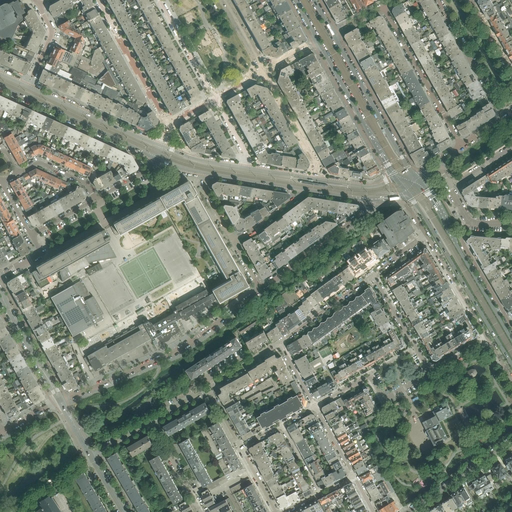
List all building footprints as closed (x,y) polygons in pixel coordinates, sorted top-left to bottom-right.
[(0,0),(0,29),(13,22),(14,21),(15,20),(15,19),(16,19),(20,16),(20,15),(24,13),(23,10),(25,9),(21,2),(19,3),(17,0),(16,1),(15,0),(0,0)] [(67,9),(61,0),(50,6),(49,10),(53,17),(60,13),(61,13),(67,9)] [(78,0),(79,0),(61,0),(67,9),(72,7),(71,5),(73,4),(72,3),(76,0),(78,0)] [(90,2),(89,0),(79,0),(81,1),(84,7),(82,8),(84,10),(83,10),(85,14),(94,9),(90,2)] [(119,1),(118,0),(106,0),(107,0),(112,10),(124,4),(123,1),(121,3),(119,1)] [(153,10),(149,3),(147,0),(141,0),(137,2),(141,8),(134,12),(138,18),(140,17),(138,13),(142,10),(144,15),(153,10)] [(285,1),(283,0),(266,0),(267,0),(265,1),(266,3),(270,1),(272,6),(270,7),(271,8),(285,1)] [(346,0),(345,0),(324,0),(333,16),(344,10),(349,7),(348,4),(343,7),(341,3),(346,0)] [(367,5),(363,0),(350,0),(358,13),(366,8),(365,6),(367,5)] [(438,13),(431,0),(427,0),(421,4),(428,18),(438,13)] [(255,12),(251,5),(249,7),(245,1),(236,6),(240,12),(243,18),(252,13),(255,12)] [(289,10),(285,1),(271,8),(272,9),(267,12),(271,19),(276,16),(276,17),(289,10)] [(497,14),(490,1),(480,6),(488,19),(497,14)] [(125,12),(123,8),(123,6),(125,5),(124,4),(112,10),(118,21),(130,14),(129,12),(127,13),(125,12)] [(406,12),(405,10),(405,9),(402,4),(394,8),(393,13),(396,17),(406,12)] [(102,22),(98,15),(94,9),(85,14),(89,20),(85,23),(84,20),(80,22),(79,23),(80,24),(81,26),(82,28),(85,27),(84,26),(90,23),(92,27),(102,22)] [(38,21),(36,18),(32,11),(31,10),(28,12),(27,13),(28,15),(25,16),(25,18),(20,22),(19,23),(20,24),(26,21),(29,26),(38,21)] [(160,23),(156,15),(153,10),(144,15),(147,19),(144,20),(146,23),(148,21),(152,27),(160,23)] [(294,18),(289,10),(276,17),(277,19),(278,18),(279,18),(282,23),(280,24),(281,25),(294,18)] [(348,18),(344,10),(333,16),(337,23),(338,23),(348,18)] [(414,26),(406,12),(396,17),(404,32),(413,26),(414,26)] [(66,22),(62,16),(61,13),(60,13),(53,17),(58,27),(66,22)] [(262,25),(258,18),(256,20),(255,17),(252,13),(243,18),(247,25),(250,31),(259,26),(262,25)] [(446,26),(438,13),(428,18),(436,32),(446,26)] [(131,23),(129,18),(129,17),(131,16),(130,14),(118,21),(124,31),(136,25),(135,22),(133,23),(131,23)] [(502,22),(501,20),(501,19),(500,17),(499,17),(497,14),(488,19),(493,27),(502,22)] [(385,23),(383,18),(379,17),(371,22),(373,25),(369,27),(371,31),(376,28),(385,23)] [(299,27),(294,18),(281,25),(282,28),(284,27),(286,31),(285,32),(286,34),(299,27)] [(41,40),(44,32),(38,21),(29,26),(33,33),(31,35),(41,40)] [(66,34),(69,27),(72,25),(71,22),(69,23),(68,21),(66,22),(58,27),(60,30),(61,29),(63,32),(66,34)] [(109,34),(102,22),(92,27),(96,33),(92,35),(95,40),(99,38),(99,39),(109,34)] [(506,29),(505,27),(504,24),(503,25),(502,22),(493,27),(496,32),(495,32),(496,34),(506,29)] [(164,30),(163,28),(160,23),(152,27),(155,33),(158,38),(159,40),(167,36),(164,30)] [(393,37),(390,30),(385,23),(376,28),(382,38),(384,43),(393,37)] [(72,32),(75,30),(72,25),(69,27),(66,34),(70,35),(72,32)] [(137,33),(135,29),(135,27),(137,26),(136,25),(124,31),(130,41),(142,35),(141,33),(139,34),(137,33)] [(361,34),(367,30),(364,25),(357,29),(346,35),(345,37),(351,48),(363,41),(361,38),(359,35),(361,34)] [(267,39),(259,26),(250,31),(257,44),(267,39)] [(420,38),(413,26),(404,32),(411,45),(420,40),(420,38)] [(454,40),(446,26),(436,32),(439,38),(439,39),(443,46),(454,40)] [(303,33),(299,27),(286,34),(285,35),(286,37),(288,36),(288,37),(290,36),(292,39),(303,33)] [(80,34),(77,29),(75,30),(72,32),(70,35),(74,37),(75,35),(77,36),(80,34)] [(510,37),(508,33),(509,33),(507,30),(507,31),(506,29),(496,34),(498,37),(498,36),(501,42),(510,37)] [(82,38),(83,37),(84,39),(87,37),(84,32),(82,33),(80,34),(77,36),(75,35),(74,37),(76,38),(74,41),(83,45),(85,41),(82,40),(83,39),(82,38)] [(306,39),(303,33),(292,39),(294,43),(296,42),(298,45),(305,42),(305,41),(305,40),(306,39)] [(112,41),(112,40),(109,34),(99,39),(101,43),(100,43),(102,46),(112,41)] [(35,53),(41,40),(31,35),(26,48),(35,53)] [(143,43),(142,41),(141,39),(141,38),(143,37),(142,35),(130,41),(135,51),(147,45),(147,43),(145,44),(143,43)] [(174,48),(171,43),(167,36),(159,40),(162,47),(160,48),(161,50),(163,49),(166,53),(174,48)] [(401,51),(393,37),(384,43),(388,49),(392,56),(401,51)] [(511,45),(511,40),(511,38),(510,37),(501,42),(505,49),(511,45)] [(271,46),(267,39),(257,44),(261,51),(262,52),(271,46)] [(288,51),(283,43),(282,43),(280,39),(278,40),(279,41),(277,42),(276,41),(275,41),(276,43),(272,46),(271,46),(262,52),(263,55),(275,58),(288,51)] [(298,45),(296,42),(294,43),(292,39),(290,40),(291,42),(286,45),(285,42),(283,43),(288,51),(298,45)] [(428,53),(424,47),(420,40),(411,45),(419,58),(428,53)] [(461,54),(454,40),(443,46),(451,59),(461,54)] [(81,49),(83,45),(74,41),(72,45),(81,49)] [(119,52),(116,48),(112,41),(102,46),(102,47),(105,52),(102,54),(105,60),(119,52)] [(369,49),(368,48),(368,47),(367,48),(363,41),(351,48),(360,63),(371,56),(368,50),(369,49)] [(82,50),(81,49),(72,45),(70,51),(79,55),(82,50)] [(149,54),(148,53),(147,50),(147,48),(148,47),(147,45),(135,51),(141,62),(153,55),(152,54),(151,55),(149,54)] [(20,60),(16,58),(19,51),(14,49),(11,56),(4,53),(6,49),(3,48),(0,47),(0,46),(0,63),(24,74),(25,74),(30,64),(30,62),(30,63),(33,56),(27,54),(26,53),(23,60),(21,58),(20,60)] [(74,68),(78,58),(89,63),(90,62),(91,61),(90,60),(88,59),(79,55),(70,51),(69,53),(56,47),(54,48),(49,57),(59,62),(73,68),(70,74),(71,75),(74,76),(84,80),(95,85),(95,83),(96,83),(98,81),(100,78),(87,72),(87,74),(74,68)] [(167,70),(182,61),(174,48),(166,53),(168,57),(169,60),(167,61),(166,59),(162,62),(163,64),(164,65),(168,63),(167,63),(170,61),(172,64),(168,66),(168,65),(165,67),(166,69),(167,70)] [(408,63),(404,57),(401,51),(392,56),(395,62),(392,64),(389,60),(386,61),(390,68),(396,64),(399,68),(408,63)] [(109,73),(125,64),(119,52),(105,60),(103,62),(109,73)] [(375,63),(374,61),(377,59),(378,62),(384,59),(380,52),(371,57),(371,56),(360,63),(368,78),(380,71),(380,72),(384,70),(380,62),(377,64),(376,62),(375,63)] [(435,66),(431,59),(428,53),(419,58),(426,71),(435,66)] [(318,61),(314,54),(314,55),(313,55),(312,55),(312,54),(295,63),(298,69),(305,66),(306,65),(308,67),(318,61)] [(469,67),(461,54),(451,59),(459,73),(469,67)] [(155,65),(154,64),(152,60),(153,58),(155,57),(153,55),(141,62),(147,73),(159,66),(158,64),(157,65),(155,65)] [(58,64),(59,62),(49,57),(46,64),(52,66),(56,68),(57,68),(61,70),(63,66),(61,65),(58,64)] [(189,74),(185,66),(182,61),(167,70),(168,72),(170,70),(170,71),(174,68),(180,79),(189,74)] [(309,74),(322,67),(318,61),(308,67),(310,70),(308,71),(309,74)] [(415,77),(411,70),(408,63),(399,68),(400,71),(398,72),(399,74),(395,77),(396,80),(397,81),(400,79),(399,77),(402,75),(406,82),(415,77)] [(132,76),(129,71),(125,64),(109,73),(116,85),(120,83),(132,76)] [(159,72),(158,71),(159,69),(160,68),(161,67),(163,71),(166,69),(165,67),(164,65),(163,64),(159,66),(147,73),(153,83),(165,76),(164,74),(162,75),(160,74),(159,72)] [(294,73),(290,66),(282,70),(280,76),(285,78),(288,77),(294,73)] [(442,79),(435,66),(426,71),(434,84),(442,79)] [(312,80),(324,72),(322,67),(309,74),(308,75),(309,77),(310,77),(312,80)] [(477,81),(469,67),(459,73),(466,87),(477,81)] [(59,90),(65,76),(62,75),(61,78),(56,76),(58,71),(51,68),(49,73),(44,84),(59,90)] [(44,84),(49,73),(43,70),(39,80),(40,82),(44,84)] [(386,82),(387,82),(385,79),(384,77),(383,78),(380,72),(380,71),(368,78),(376,93),(388,87),(389,87),(394,84),(398,82),(397,81),(396,80),(387,85),(386,82)] [(314,85),(327,78),(324,72),(312,80),(313,83),(312,83),(314,85)] [(73,97),(78,86),(71,83),(72,80),(74,76),(71,75),(69,79),(70,79),(69,82),(66,81),(67,79),(68,75),(66,74),(65,76),(59,90),(65,93),(73,97)] [(193,81),(192,79),(189,74),(180,79),(187,92),(196,87),(193,81)] [(139,88),(135,82),(132,76),(120,83),(123,89),(125,88),(128,94),(139,88)] [(165,83),(164,81),(165,79),(166,78),(165,76),(153,83),(159,93),(171,87),(170,85),(168,86),(166,85),(165,83)] [(293,87),(288,77),(285,78),(280,76),(279,82),(286,95),(294,90),(292,87),(293,87)] [(422,89),(415,77),(406,82),(413,94),(422,89)] [(317,90),(330,83),(327,78),(314,85),(315,87),(316,87),(317,90)] [(450,93),(442,79),(434,84),(441,98),(450,93)] [(484,94),(480,88),(477,81),(466,87),(474,100),(479,97),(484,94)] [(87,103),(95,86),(88,82),(85,89),(78,86),(73,97),(87,103)] [(321,95),(333,88),(330,83),(317,90),(319,93),(318,93),(319,96),(321,95)] [(393,95),(402,90),(400,87),(397,89),(394,84),(389,87),(388,87),(376,93),(385,109),(397,102),(393,95)] [(98,95),(101,89),(101,88),(102,86),(98,85),(97,85),(96,85),(95,86),(87,103),(93,106),(98,95)] [(256,93),(259,92),(260,87),(255,85),(242,92),(245,97),(249,95),(251,98),(255,95),(257,94),(256,93)] [(172,95),(170,92),(170,89),(172,89),(171,87),(159,93),(165,104),(177,97),(176,95),(174,96),(172,95)] [(199,92),(196,87),(187,92),(191,98),(189,99),(190,101),(189,101),(191,105),(201,99),(201,97),(200,94),(199,92)] [(274,102),(267,89),(260,87),(259,92),(256,93),(257,94),(261,101),(263,105),(264,105),(266,107),(274,102)] [(109,99),(109,98),(113,90),(108,88),(104,97),(98,108),(104,111),(109,99)] [(146,101),(143,95),(139,88),(128,94),(130,96),(127,98),(126,101),(128,102),(127,103),(134,99),(136,98),(137,100),(135,104),(133,103),(133,104),(138,106),(141,104),(143,103),(146,101)] [(337,95),(333,88),(321,95),(323,98),(324,97),(326,101),(337,95)] [(430,102),(426,96),(422,89),(413,94),(415,97),(408,101),(412,107),(413,106),(412,104),(417,101),(420,107),(430,102)] [(114,102),(115,100),(117,97),(119,93),(113,90),(109,98),(109,99),(104,111),(109,113),(114,102)] [(301,100),(297,92),(296,93),(294,90),(286,95),(293,108),(301,103),(300,100),(301,100)] [(120,105),(121,103),(123,99),(119,97),(120,94),(119,92),(119,93),(117,97),(115,100),(114,102),(109,113),(115,116),(120,105)] [(457,106),(453,99),(450,93),(441,98),(448,111),(457,106)] [(98,108),(104,97),(98,95),(93,106),(98,108)] [(239,101),(238,100),(239,99),(237,95),(228,100),(227,103),(229,107),(237,102),(239,101)] [(329,108),(341,101),(337,95),(326,101),(328,104),(327,105),(329,108)] [(5,111),(10,101),(0,96),(0,109),(1,110),(2,109),(5,111)] [(173,114),(189,106),(186,100),(188,100),(186,97),(183,99),(184,100),(177,104),(176,102),(176,100),(178,99),(177,97),(165,104),(170,112),(171,114),(173,114)] [(120,118),(125,107),(127,103),(128,102),(126,101),(123,99),(121,103),(120,105),(115,116),(116,117),(120,118)] [(20,117),(24,107),(10,101),(5,111),(8,112),(8,113),(8,114),(16,117),(16,116),(20,117)] [(157,121),(153,113),(146,101),(143,103),(141,104),(141,116),(136,126),(145,130),(156,124),(157,121)] [(255,108),(261,104),(259,101),(252,105),(254,108),(254,109),(256,109),(255,108)] [(349,115),(341,101),(329,108),(331,107),(339,121),(349,115)] [(245,113),(240,104),(239,105),(237,102),(229,107),(237,120),(245,116),(249,114),(249,113),(251,113),(250,112),(254,110),(253,108),(249,110),(248,111),(245,113)] [(282,116),(274,102),(266,107),(267,110),(266,111),(271,119),(272,118),(273,120),(282,116)] [(405,113),(412,109),(410,105),(408,106),(407,104),(401,107),(402,108),(400,108),(397,102),(385,109),(394,124),(405,117),(402,111),(403,110),(405,113)] [(437,115),(433,108),(430,102),(420,107),(427,120),(437,115)] [(308,113),(304,106),(303,106),(301,103),(293,108),(300,121),(309,116),(307,113),(308,113)] [(131,123),(136,112),(138,106),(133,104),(131,110),(126,121),(131,123)] [(136,126),(141,116),(141,104),(138,106),(136,112),(131,123),(136,126)] [(494,113),(489,104),(483,108),(483,109),(489,119),(494,116),(494,113)] [(462,111),(459,105),(457,106),(448,111),(452,117),(457,114),(462,111)] [(34,124),(38,114),(24,107),(20,117),(23,119),(23,120),(30,124),(31,122),(34,124)] [(126,121),(131,110),(127,108),(125,107),(120,118),(124,120),(126,121)] [(489,119),(483,109),(477,113),(477,114),(470,118),(471,119),(476,128),(489,119)] [(216,122),(213,117),(210,112),(207,111),(194,119),(196,122),(197,125),(202,122),(204,121),(207,127),(216,122)] [(49,131),(53,120),(38,114),(34,124),(37,125),(37,127),(44,130),(45,129),(49,131)] [(357,130),(349,115),(339,121),(343,128),(341,129),(340,129),(343,134),(344,133),(345,136),(347,135),(357,130)] [(443,126),(440,121),(437,115),(427,120),(430,125),(427,126),(428,128),(430,127),(433,131),(443,126)] [(251,124),(248,118),(247,119),(245,116),(237,120),(244,134),(255,128),(253,125),(252,123),(251,124)] [(289,129),(285,123),(282,116),(273,120),(275,124),(272,125),(274,129),(269,131),(267,132),(269,136),(271,135),(270,133),(275,130),(278,135),(281,134),(289,129)] [(315,126),(311,119),(310,119),(309,116),(300,121),(308,134),(316,129),(319,128),(317,125),(315,126)] [(411,125),(410,123),(409,124),(405,117),(394,124),(402,139),(414,133),(410,126),(411,125)] [(196,137),(190,126),(196,122),(194,119),(180,126),(179,130),(186,142),(196,137)] [(476,128),(471,119),(464,123),(457,127),(461,134),(466,135),(476,128)] [(63,137),(67,127),(53,120),(49,131),(52,132),(51,133),(59,137),(60,136),(63,137)] [(223,135),(220,130),(216,122),(207,127),(210,132),(209,132),(206,133),(203,135),(204,136),(204,137),(211,134),(214,140),(223,135)] [(450,138),(446,132),(443,126),(433,131),(434,134),(433,135),(435,139),(434,139),(433,138),(428,140),(429,141),(430,144),(431,145),(435,142),(437,142),(439,142),(440,144),(450,139),(450,138)] [(77,144),(82,134),(67,127),(63,137),(66,139),(66,140),(74,143),(74,142),(77,144)] [(259,135),(255,128),(244,134),(252,147),(260,142),(260,143),(262,141),(264,141),(260,134),(259,135)] [(297,143),(293,136),(289,129),(281,134),(278,135),(280,140),(277,142),(275,143),(276,145),(278,144),(280,143),(284,150),(288,147),(288,148),(297,143)] [(320,136),(316,129),(308,134),(315,147),(323,142),(322,139),(325,138),(324,136),(327,134),(326,132),(327,131),(326,130),(324,131),(325,133),(320,136)] [(344,145),(360,136),(357,130),(347,135),(349,138),(342,142),(344,145)] [(14,138),(12,134),(11,132),(6,135),(7,137),(4,139),(4,140),(4,141),(6,142),(7,143),(14,138)] [(423,148),(419,141),(420,141),(419,139),(418,139),(414,133),(402,139),(411,155),(423,148)] [(92,150),(96,140),(82,134),(77,144),(81,145),(80,146),(88,150),(89,149),(92,150)] [(230,148),(227,142),(223,135),(214,140),(217,146),(217,147),(218,147),(220,151),(219,151),(216,151),(214,149),(211,150),(213,152),(213,154),(221,153),(230,148)] [(353,147),(363,141),(360,136),(344,145),(342,146),(343,149),(345,147),(345,148),(352,144),(353,147)] [(203,146),(207,143),(206,140),(204,138),(201,140),(203,142),(199,143),(196,137),(186,142),(190,148),(192,152),(203,153),(204,148),(203,146)] [(9,147),(17,143),(14,138),(7,143),(9,147)] [(450,146),(451,142),(450,140),(451,140),(450,139),(440,144),(433,148),(436,155),(450,146)] [(106,157),(111,147),(96,140),(92,150),(95,152),(95,153),(103,157),(103,155),(106,157)] [(334,147),(333,145),(331,146),(327,140),(323,142),(315,147),(322,160),(333,154),(330,149),(334,147)] [(11,151),(19,147),(21,146),(19,141),(17,143),(9,147),(11,151)] [(265,149),(267,147),(262,141),(260,143),(260,142),(252,147),(259,161),(262,163),(265,163),(266,153),(264,149),(265,149)] [(350,156),(366,147),(363,141),(353,147),(355,150),(349,153),(350,154),(350,156)] [(47,157),(50,149),(48,148),(49,146),(47,145),(46,147),(45,147),(42,155),(43,156),(44,157),(45,157),(46,157),(47,157)] [(307,161),(303,153),(302,153),(302,152),(298,145),(291,149),(293,153),(296,151),(297,154),(298,154),(300,158),(298,159),(296,168),(301,169),(304,169),(307,167),(308,164),(307,161)] [(14,156),(22,151),(19,147),(11,151),(14,156)] [(51,159),(55,151),(55,149),(51,147),(50,149),(47,157),(48,158),(48,159),(50,159),(51,159)] [(121,164),(125,154),(111,147),(106,157),(110,158),(109,160),(117,163),(118,162),(121,164)] [(360,158),(370,153),(366,147),(350,156),(351,156),(347,158),(349,161),(358,156),(360,158)] [(233,158),(235,156),(230,148),(221,153),(213,154),(214,155),(233,158)] [(430,159),(427,152),(426,152),(425,151),(424,151),(423,148),(411,155),(417,165),(419,166),(420,166),(430,159)] [(433,148),(431,149),(431,148),(428,149),(428,150),(427,151),(428,151),(427,152),(430,159),(436,155),(433,148)] [(340,162),(347,157),(343,149),(333,154),(322,160),(326,167),(337,161),(340,162)] [(24,156),(22,151),(14,156),(16,160),(24,156)] [(56,161),(59,153),(55,151),(51,159),(52,160),(53,161),(54,162),(55,161),(56,161)] [(296,168),(298,159),(297,159),(296,157),(295,158),(294,157),(290,152),(289,153),(284,152),(283,152),(282,156),(281,166),(282,166),(296,168)] [(60,164),(64,156),(59,153),(56,161),(57,162),(57,163),(59,164),(60,163),(60,164)] [(265,163),(281,166),(282,156),(278,155),(278,154),(272,153),(271,154),(266,153),(265,163)] [(373,158),(370,153),(360,158),(359,159),(360,162),(356,164),(357,167),(359,166),(362,165),(361,163),(362,162),(363,164),(373,158)] [(121,178),(137,169),(137,167),(131,156),(125,154),(121,164),(123,165),(125,167),(124,168),(125,171),(124,172),(121,168),(118,171),(118,170),(120,168),(118,167),(116,169),(115,171),(112,174),(113,176),(118,173),(121,178)] [(19,165),(28,160),(26,157),(25,157),(24,156),(16,160),(19,165)] [(65,166),(68,158),(64,156),(60,164),(62,164),(62,165),(64,166),(64,165),(65,166)] [(69,168),(73,160),(68,158),(65,166),(66,166),(66,167),(68,168),(69,168)] [(365,170),(376,164),(373,158),(363,164),(364,166),(363,166),(362,165),(359,166),(361,169),(363,168),(365,170)] [(74,170),(77,162),(73,160),(69,168),(71,168),(71,169),(73,170),(74,170)] [(90,172),(92,167),(89,166),(91,161),(89,160),(87,166),(83,174),(84,175),(85,175),(86,176),(87,176),(88,176),(90,172)] [(352,177),(353,171),(349,171),(349,169),(340,168),(340,167),(339,165),(341,164),(340,162),(337,161),(326,167),(329,172),(332,174),(352,177)] [(78,172),(82,164),(77,162),(74,170),(75,170),(76,171),(77,172),(78,172)] [(500,166),(498,167),(504,177),(504,176),(504,177),(506,176),(507,177),(510,174),(510,173),(511,171),(506,162),(504,164),(503,165),(502,166),(501,166),(500,166)] [(83,174),(87,166),(82,164),(78,172),(80,173),(82,174),(83,174)] [(381,172),(378,168),(376,164),(365,170),(365,171),(366,170),(367,172),(366,173),(367,175),(369,177),(370,177),(371,176),(376,173),(377,174),(378,174),(378,175),(380,173),(380,172),(381,172)] [(489,173),(486,175),(492,184),(494,188),(497,188),(497,183),(496,183),(496,181),(500,178),(501,179),(504,177),(498,167),(489,173)] [(104,188),(116,181),(113,176),(112,174),(110,171),(98,178),(104,188)] [(362,179),(363,174),(366,174),(367,175),(366,173),(364,171),(361,173),(355,172),(353,171),(352,177),(362,179)] [(44,182),(48,174),(46,174),(46,173),(44,172),(43,172),(40,179),(39,180),(42,182),(41,184),(42,184),(41,186),(42,187),(44,182)] [(49,185),(52,176),(51,176),(50,175),(49,174),(48,174),(44,182),(49,185)] [(486,175),(481,178),(484,183),(486,186),(490,183),(491,184),(492,184),(486,175)] [(53,187),(57,178),(55,178),(55,177),(53,176),(53,177),(52,176),(49,185),(53,187)] [(57,189),(61,181),(60,180),(60,179),(58,178),(57,179),(57,178),(53,187),(57,189)] [(104,188),(98,178),(97,178),(95,178),(93,182),(97,189),(100,190),(104,188)] [(12,188),(20,183),(18,179),(10,183),(10,184),(10,185),(11,186),(12,186),(12,188)] [(463,197),(465,197),(468,195),(469,192),(470,192),(473,190),(478,187),(481,185),(478,180),(476,182),(474,181),(470,184),(470,185),(467,187),(466,187),(463,188),(463,190),(462,193),(462,194),(463,197)] [(207,213),(196,194),(194,195),(193,194),(195,193),(188,181),(176,187),(113,223),(114,225),(110,227),(116,236),(182,198),(198,226),(199,225),(210,219),(210,218),(208,219),(205,214),(207,213)] [(15,192),(23,188),(20,183),(12,188),(13,188),(12,189),(13,191),(14,191),(15,192)] [(222,194),(223,184),(216,183),(212,185),(211,187),(216,195),(217,196),(218,195),(219,195),(219,194),(222,194)] [(239,195),(240,186),(223,184),(222,194),(238,197),(238,195),(239,195)] [(85,195),(82,189),(76,186),(75,191),(81,201),(84,199),(85,195)] [(254,197),(256,189),(240,186),(239,195),(242,195),(242,196),(243,196),(247,197),(250,198),(251,198),(251,197),(254,197)] [(470,205),(471,206),(473,201),(474,200),(472,198),(473,197),(472,196),(476,193),(480,191),(478,187),(473,190),(470,192),(469,192),(468,195),(465,197),(467,200),(466,201),(468,205),(470,205)] [(17,196),(25,192),(23,188),(15,192),(15,193),(16,195),(17,196)] [(270,199),(272,192),(256,189),(254,197),(259,198),(259,199),(266,200),(267,200),(270,200),(270,199)] [(81,201),(75,191),(64,197),(69,207),(81,201)] [(20,201),(27,196),(25,192),(17,196),(17,197),(17,198),(18,199),(19,199),(20,201)] [(289,197),(289,196),(289,195),(288,194),(272,192),(270,199),(274,204),(271,207),(273,209),(274,208),(288,198),(289,197)] [(478,207),(481,207),(481,202),(480,202),(479,201),(480,197),(480,195),(477,195),(476,193),(472,196),(473,197),(472,198),(474,200),(473,201),(471,206),(472,206),(473,208),(477,208),(478,207)] [(480,197),(479,201),(480,202),(481,202),(481,207),(482,209),(486,209),(487,208),(488,208),(489,202),(488,202),(488,194),(485,194),(485,196),(480,195),(480,197)] [(488,194),(488,202),(489,202),(488,208),(490,208),(491,209),(495,210),(496,208),(497,195),(491,195),(491,194),(488,194)] [(228,206),(229,203),(223,202),(222,195),(218,198),(222,206),(233,226),(235,224),(238,218),(239,217),(236,211),(237,210),(235,206),(233,206),(234,203),(230,202),(229,206),(228,206)] [(501,196),(500,209),(501,209),(501,210),(503,210),(504,209),(508,209),(509,195),(505,195),(504,196),(501,196)] [(22,205),(30,201),(27,196),(20,201),(20,202),(20,203),(21,204),(22,205)] [(69,207),(64,197),(52,204),(57,214),(69,207)] [(304,214),(311,209),(313,198),(310,198),(308,198),(295,208),(302,216),(303,218),(305,217),(308,220),(311,218),(312,219),(311,217),(308,219),(304,214)] [(329,212),(331,201),(313,198),(311,209),(312,209),(320,210),(319,216),(322,217),(323,211),(329,212)] [(32,205),(30,201),(22,205),(22,206),(23,208),(24,208),(24,209),(32,205)] [(346,215),(348,204),(331,201),(329,212),(337,213),(337,214),(339,215),(339,217),(343,217),(346,215)] [(57,214),(52,204),(40,210),(45,221),(57,214)] [(351,215),(359,209),(359,208),(359,206),(358,205),(348,204),(346,215),(343,217),(338,221),(340,223),(351,215)] [(268,213),(264,207),(263,207),(257,211),(261,218),(268,213)] [(292,224),(302,216),(295,208),(283,217),(289,224),(291,223),(292,224)] [(0,218),(9,213),(8,212),(8,211),(8,210),(7,210),(7,209),(0,213),(0,218)] [(45,221),(40,210),(34,214),(28,217),(32,225),(36,226),(45,221)] [(261,218),(257,211),(257,210),(252,212),(250,210),(248,211),(250,214),(255,223),(261,218)] [(395,212),(378,225),(385,238),(392,248),(393,247),(400,243),(403,242),(404,242),(404,241),(405,240),(406,240),(408,238),(408,237),(416,231),(411,224),(412,223),(412,222),(412,221),(411,220),(411,219),(410,219),(408,217),(407,217),(403,210),(401,210),(399,210),(397,211),(395,212)] [(3,222),(12,218),(11,215),(10,215),(9,213),(0,218),(0,219),(1,221),(2,221),(3,222)] [(252,224),(255,223),(250,214),(250,215),(244,218),(244,219),(238,218),(235,224),(233,226),(236,230),(240,232),(252,224)] [(316,241),(339,224),(336,220),(333,219),(323,218),(319,221),(317,218),(316,216),(312,219),(310,221),(314,226),(315,227),(311,230),(312,231),(310,233),(316,241)] [(288,229),(287,227),(286,226),(289,224),(283,217),(271,226),(278,234),(280,232),(282,234),(288,229)] [(5,227),(14,222),(12,218),(3,222),(4,225),(3,225),(5,227)] [(245,281),(226,247),(213,224),(212,225),(209,220),(210,219),(199,225),(228,277),(231,276),(233,280),(212,291),(213,293),(216,299),(218,302),(244,288),(246,287),(243,281),(244,281),(245,281)] [(8,231),(17,226),(14,222),(5,227),(6,229),(7,231),(8,231)] [(10,235),(19,230),(17,226),(8,231),(10,235)] [(283,241),(281,239),(278,234),(271,226),(259,234),(263,241),(265,244),(265,243),(268,241),(273,249),(274,248),(277,246),(280,244),(281,243),(282,242),(283,241)] [(116,257),(113,250),(109,245),(108,243),(109,243),(109,242),(108,240),(109,239),(104,230),(104,229),(100,231),(100,230),(49,259),(36,266),(37,269),(32,272),(32,273),(41,289),(41,288),(50,284),(46,278),(56,272),(66,267),(70,275),(70,276),(77,272),(77,273),(80,270),(81,269),(90,265),(90,264),(89,265),(88,263),(116,257)] [(20,235),(21,234),(21,233),(21,232),(20,231),(19,230),(10,235),(12,239),(20,235)] [(303,250),(316,241),(310,233),(307,235),(307,234),(303,236),(302,235),(296,240),(298,242),(303,250)] [(28,251),(20,235),(12,239),(12,240),(21,256),(28,252),(28,251)] [(470,236),(466,238),(467,240),(467,241),(466,242),(468,244),(469,244),(474,252),(474,253),(473,254),(475,256),(486,250),(483,245),(490,245),(489,242),(488,242),(488,238),(484,238),(485,237),(484,237),(484,236),(482,236),(481,237),(474,237),(474,236),(474,235),(471,235),(471,236),(470,236)] [(488,238),(488,242),(489,242),(490,245),(495,252),(498,250),(497,248),(500,249),(500,248),(501,239),(501,237),(498,237),(498,238),(498,239),(492,238),(491,237),(489,236),(488,237),(488,238)] [(257,245),(258,244),(256,240),(253,241),(252,238),(244,243),(244,244),(251,257),(260,251),(257,245)] [(381,238),(375,242),(384,254),(386,253),(387,253),(389,252),(389,250),(390,250),(389,250),(391,249),(392,248),(385,238),(382,240),(381,238)] [(501,239),(500,248),(503,248),(509,249),(509,250),(510,238),(507,238),(506,238),(506,239),(501,239)] [(291,259),(303,250),(298,242),(295,244),(294,243),(287,248),(288,249),(286,251),(291,259)] [(370,246),(373,250),(370,251),(376,260),(379,258),(380,258),(382,257),(382,256),(384,254),(375,242),(370,246)] [(291,259),(286,251),(283,248),(282,246),(280,244),(277,246),(274,248),(279,255),(273,259),(279,268),(291,259)] [(417,255),(415,256),(417,259),(417,260),(420,263),(422,262),(432,256),(427,247),(425,247),(416,254),(417,255)] [(5,257),(1,250),(0,249),(0,267),(0,268),(9,263),(7,260),(9,259),(8,258),(13,255),(12,252),(6,255),(6,256),(5,257)] [(366,251),(363,253),(371,264),(373,262),(376,262),(377,260),(376,260),(370,251),(369,250),(367,252),(366,251)] [(486,250),(475,256),(476,259),(478,259),(480,262),(491,255),(490,254),(489,255),(486,250)] [(264,258),(262,254),(260,251),(251,257),(258,270),(267,265),(266,263),(268,262),(265,257),(264,258)] [(362,256),(359,258),(360,259),(367,268),(370,267),(370,266),(369,265),(371,264),(363,253),(361,255),(362,256)] [(484,268),(494,263),(490,257),(492,256),(491,255),(480,262),(482,265),(481,266),(482,266),(481,267),(482,269),(483,268),(483,269),(484,268)] [(408,262),(406,263),(411,272),(413,271),(414,273),(417,272),(415,270),(414,267),(415,266),(416,266),(413,262),(416,260),(417,260),(417,259),(415,256),(412,259),(411,258),(409,259),(409,260),(408,259),(407,261),(408,262)] [(424,264),(421,266),(423,269),(434,262),(433,260),(434,259),(432,256),(422,262),(424,264)] [(356,258),(353,260),(355,263),(361,271),(363,270),(364,270),(367,268),(360,259),(359,258),(357,260),(356,258)] [(279,268),(273,259),(270,261),(272,263),(277,269),(279,268)] [(351,264),(349,265),(350,266),(356,275),(358,275),(359,273),(359,272),(361,271),(355,263),(353,260),(350,262),(351,264)] [(484,272),(485,274),(486,274),(497,268),(495,265),(498,264),(496,261),(494,263),(484,268),(485,270),(485,271),(484,272)] [(402,266),(399,268),(404,276),(405,278),(406,277),(409,275),(408,274),(411,272),(406,263),(405,262),(404,263),(403,264),(401,265),(402,266)] [(434,262),(423,269),(426,274),(429,272),(438,266),(436,263),(435,264),(434,262)] [(267,265),(258,270),(263,278),(264,279),(272,273),(270,270),(271,269),(270,267),(269,268),(268,265),(267,265)] [(350,266),(343,271),(349,280),(350,280),(352,280),(353,278),(352,277),(356,275),(350,266)] [(429,272),(426,274),(427,276),(429,279),(440,272),(439,270),(440,269),(438,266),(429,272)] [(396,268),(394,270),(399,279),(401,278),(402,280),(405,278),(404,276),(399,268),(397,270),(396,268)] [(490,279),(502,272),(501,269),(498,270),(497,268),(486,274),(487,274),(486,275),(487,277),(488,277),(489,277),(490,278),(489,279),(490,279)] [(384,278),(385,280),(386,282),(388,282),(391,286),(396,283),(395,281),(399,279),(394,270),(391,272),(392,273),(391,274),(390,275),(389,275),(388,274),(386,276),(385,277),(384,278)] [(343,271),(337,276),(343,284),(343,285),(345,284),(346,282),(349,280),(343,271)] [(440,272),(429,279),(430,282),(433,280),(435,282),(444,276),(443,273),(442,274),(440,272)] [(492,284),(503,278),(501,276),(504,275),(502,272),(490,279),(491,281),(490,282),(491,284),(492,284)] [(337,276),(330,280),(338,290),(339,289),(340,287),(339,287),(343,284),(337,276)] [(435,282),(426,288),(429,293),(434,290),(435,289),(446,282),(445,281),(447,280),(444,276),(435,282)] [(20,285),(27,281),(26,279),(21,281),(19,282),(18,280),(17,279),(17,277),(16,277),(8,282),(7,282),(7,284),(7,285),(10,289),(11,289),(13,293),(12,293),(14,297),(24,292),(20,285)] [(496,289),(508,282),(507,279),(504,281),(503,278),(492,284),(493,284),(492,285),(493,287),(494,287),(495,287),(496,289)] [(393,290),(392,290),(394,293),(395,293),(396,296),(418,283),(416,280),(415,279),(412,281),(409,282),(408,281),(407,282),(403,284),(402,284),(398,286),(393,290)] [(330,280),(324,285),(330,294),(334,291),(334,292),(336,291),(338,290),(330,280)] [(100,315),(80,281),(66,289),(63,291),(50,298),(72,337),(103,319),(101,314),(100,315)] [(301,281),(296,284),(297,285),(305,296),(313,306),(314,305),(315,306),(318,304),(317,303),(310,293),(307,289),(301,282),(301,281)] [(435,289),(434,290),(437,295),(449,288),(448,286),(449,285),(450,285),(448,282),(446,282),(435,289)] [(508,282),(496,289),(497,291),(496,292),(497,294),(498,294),(498,295),(511,287),(511,286),(511,283),(510,285),(508,282)] [(418,283),(396,296),(397,297),(398,299),(400,302),(422,289),(419,285),(418,283)] [(296,284),(292,287),(292,288),(300,299),(309,311),(310,310),(311,311),(314,309),(313,306),(305,296),(297,285),(296,284)] [(330,294),(324,285),(318,290),(324,298),(327,296),(330,296),(330,294)] [(292,287),(287,291),(288,292),(296,303),(300,299),(292,288),(292,287)] [(502,300),(502,299),(511,293),(511,288),(511,287),(498,295),(499,295),(498,296),(499,298),(501,298),(501,297),(502,299),(502,300)] [(318,290),(315,292),(314,289),(312,289),(310,290),(309,288),(307,289),(310,293),(317,303),(321,301),(323,301),(324,299),(324,298),(318,290)] [(363,294),(362,295),(368,303),(370,302),(372,305),(377,302),(372,294),(373,294),(370,288),(369,288),(366,290),(367,292),(363,294)] [(449,288),(437,295),(440,300),(442,299),(453,292),(451,289),(450,289),(449,288)] [(422,289),(400,302),(400,303),(400,302),(401,304),(401,306),(402,308),(414,300),(413,298),(415,297),(421,293),(423,292),(422,290),(422,289)] [(212,306),(211,303),(213,303),(213,302),(212,301),(216,299),(213,293),(209,295),(206,290),(175,307),(176,310),(173,312),(174,313),(177,320),(181,318),(182,320),(184,319),(185,321),(190,318),(188,316),(191,314),(193,317),(197,314),(196,312),(199,310),(200,312),(205,310),(204,308),(207,306),(208,308),(212,306)] [(287,291),(282,295),(283,295),(286,300),(289,304),(291,306),(292,306),(296,303),(288,292),(287,291)] [(31,304),(26,295),(24,292),(14,297),(21,310),(31,304)] [(443,302),(441,303),(443,305),(455,298),(454,296),(455,295),(453,292),(442,299),(443,302)] [(505,305),(511,300),(511,293),(502,299),(503,301),(502,303),(503,305),(504,305),(505,305)] [(280,301),(274,305),(282,319),(285,325),(288,331),(295,326),(292,321),(289,317),(289,316),(288,315),(284,308),(289,304),(286,300),(283,295),(282,295),(278,298),(280,301)] [(362,308),(368,303),(362,295),(359,297),(357,297),(356,299),(356,300),(362,308)] [(455,298),(443,305),(446,311),(459,302),(458,299),(457,300),(455,298)] [(300,299),(296,303),(305,315),(306,314),(307,315),(310,313),(309,311),(300,299)] [(414,300),(402,308),(403,309),(403,310),(404,310),(405,311),(406,312),(423,302),(421,299),(415,302),(414,300)] [(36,313),(45,308),(47,302),(49,301),(48,300),(45,301),(43,307),(41,305),(34,309),(31,304),(21,310),(23,313),(24,313),(28,320),(27,320),(29,323),(39,318),(36,313)] [(356,312),(362,308),(356,300),(353,302),(352,302),(350,302),(349,304),(350,304),(356,312)] [(377,302),(372,305),(372,306),(373,307),(374,309),(376,311),(380,308),(381,307),(379,302),(377,303),(377,302)] [(423,302),(406,312),(407,314),(406,315),(408,317),(409,319),(410,319),(411,321),(429,311),(428,308),(419,313),(417,311),(416,309),(424,304),(423,302)] [(446,311),(443,312),(446,317),(449,316),(462,308),(460,306),(461,306),(459,302),(446,311)] [(296,303),(292,306),(295,311),(296,312),(301,321),(306,317),(305,315),(296,303)] [(349,317),(356,312),(350,304),(346,307),(346,306),(344,307),(343,309),(349,317)] [(266,308),(261,311),(263,313),(262,314),(268,324),(277,339),(282,335),(276,325),(275,324),(266,308)] [(371,313),(371,314),(372,315),(375,320),(384,315),(386,314),(384,311),(382,312),(380,308),(376,311),(371,313)] [(462,308),(449,316),(450,319),(450,318),(452,317),(454,320),(465,313),(465,312),(464,310),(463,310),(462,308)] [(343,322),(349,317),(343,309),(340,312),(339,311),(337,311),(336,312),(343,322)] [(290,313),(288,315),(289,316),(289,317),(292,321),(295,326),(301,321),(296,312),(295,311),(290,313)] [(429,311),(411,321),(413,323),(412,324),(413,325),(413,326),(423,321),(422,318),(431,313),(429,311)] [(330,318),(337,327),(338,329),(340,328),(342,326),(340,324),(343,322),(336,312),(334,314),(334,315),(334,316),(330,318)] [(144,342),(150,339),(151,338),(151,339),(156,337),(157,339),(159,340),(160,341),(161,342),(163,342),(165,342),(166,341),(168,340),(169,339),(170,338),(170,336),(173,335),(180,331),(175,321),(177,320),(174,313),(152,325),(151,324),(151,323),(150,322),(148,322),(147,322),(146,322),(143,324),(142,324),(138,326),(139,327),(138,328),(137,327),(135,328),(134,326),(130,329),(131,330),(127,332),(127,331),(123,333),(123,334),(120,336),(119,335),(115,337),(116,338),(112,340),(111,339),(107,341),(108,343),(104,345),(105,346),(94,353),(87,356),(90,360),(89,360),(90,361),(95,370),(95,371),(102,367),(101,365),(101,364),(104,363),(104,364),(144,342)] [(452,321),(453,323),(454,324),(456,322),(458,325),(461,323),(463,322),(465,321),(468,319),(468,318),(468,317),(467,316),(466,316),(466,315),(466,316),(465,313),(454,320),(452,321)] [(384,315),(375,320),(378,325),(379,327),(388,322),(390,321),(388,318),(386,319),(385,316),(384,315)] [(46,331),(39,318),(29,323),(36,337),(46,331)] [(324,323),(330,332),(337,327),(330,318),(328,318),(327,320),(327,321),(324,323)] [(279,321),(275,324),(276,325),(282,335),(288,331),(285,325),(282,319),(279,321)] [(423,321),(413,327),(414,329),(416,329),(417,330),(430,322),(429,320),(428,321),(427,319),(423,321)] [(468,319),(465,321),(467,323),(468,326),(467,327),(468,330),(473,338),(478,336),(478,335),(478,334),(474,327),(473,327),(468,319)] [(0,338),(8,334),(8,333),(8,331),(7,331),(3,324),(3,323),(2,321),(1,321),(0,321),(0,338)] [(433,321),(417,331),(418,333),(418,334),(418,335),(420,335),(432,328),(431,326),(435,324),(433,321)] [(388,322),(379,327),(383,334),(389,331),(393,329),(394,328),(392,325),(391,325),(388,322)] [(321,325),(319,327),(325,336),(330,332),(324,323),(321,323),(321,325)] [(272,343),(277,339),(268,324),(263,328),(272,343)] [(432,328),(420,335),(422,339),(434,331),(438,330),(441,328),(439,324),(432,328)] [(458,325),(455,327),(457,330),(458,332),(455,334),(462,344),(463,344),(463,345),(465,343),(465,342),(466,342),(467,341),(460,329),(458,325)] [(314,328),(313,330),(314,331),(313,331),(320,339),(325,336),(319,327),(317,328),(316,328),(314,328)] [(463,327),(460,329),(467,341),(468,340),(470,340),(471,340),(473,339),(473,338),(468,330),(466,332),(463,327)] [(393,339),(399,349),(399,350),(402,348),(403,347),(404,345),(403,344),(401,341),(400,339),(399,339),(396,334),(397,334),(397,333),(396,331),(395,331),(394,331),(393,329),(389,331),(393,339)] [(54,344),(46,331),(36,337),(38,340),(39,339),(40,342),(43,346),(42,347),(44,350),(54,344)] [(259,333),(263,341),(264,343),(269,340),(263,331),(259,333)] [(313,344),(320,339),(313,331),(311,332),(309,332),(308,334),(313,344)] [(434,331),(422,339),(423,341),(423,342),(424,344),(425,344),(428,343),(430,342),(433,340),(431,337),(436,334),(434,331)] [(447,339),(444,341),(446,343),(451,351),(452,351),(454,350),(454,349),(455,348),(456,348),(452,340),(449,335),(447,332),(445,333),(446,337),(447,339)] [(264,343),(263,341),(259,333),(254,336),(260,345),(260,346),(264,343)] [(452,333),(449,335),(452,340),(456,348),(457,347),(459,346),(460,347),(461,346),(461,345),(461,344),(462,344),(455,334),(453,335),(452,333)] [(14,344),(11,339),(10,336),(9,334),(8,334),(0,338),(0,344),(3,351),(4,350),(5,352),(16,347),(15,346),(16,346),(15,344),(14,344)] [(307,346),(310,345),(312,347),(314,346),(313,344),(308,334),(306,336),(304,335),(303,336),(303,337),(303,338),(307,346)] [(260,346),(260,345),(254,336),(250,338),(254,346),(256,348),(260,346)] [(439,336),(435,338),(438,342),(445,354),(446,354),(447,353),(448,353),(450,352),(450,351),(451,351),(446,343),(444,345),(441,340),(439,336)] [(192,380),(207,370),(242,347),(236,337),(186,370),(192,380)] [(256,348),(254,346),(250,338),(245,341),(251,351),(256,348)] [(301,338),(298,340),(302,349),(304,348),(305,350),(308,349),(307,347),(307,346),(303,338),(301,338)] [(389,338),(386,340),(392,352),(395,350),(395,351),(395,350),(396,351),(399,349),(393,339),(390,341),(389,338)] [(293,343),(292,343),(297,352),(302,349),(298,340),(293,343)] [(385,344),(382,346),(388,356),(391,354),(391,353),(392,352),(386,340),(383,341),(385,344)] [(438,342),(435,343),(438,348),(435,350),(440,358),(443,357),(442,357),(443,356),(444,355),(445,354),(438,342)] [(292,355),(297,352),(292,343),(288,346),(288,347),(292,355)] [(428,343),(425,344),(430,352),(430,353),(429,354),(432,358),(434,361),(434,360),(435,361),(438,359),(440,359),(440,358),(435,350),(433,347),(432,348),(430,346),(428,343)] [(61,358),(54,344),(44,350),(51,363),(61,358)] [(378,345),(375,346),(381,358),(384,356),(384,357),(385,357),(388,356),(382,346),(379,347),(378,345)] [(374,350),(371,352),(376,361),(377,361),(377,362),(380,360),(380,359),(379,359),(381,358),(375,346),(372,348),(374,350)] [(21,357),(19,352),(17,349),(16,347),(5,352),(7,355),(6,355),(11,364),(12,363),(13,365),(23,359),(23,358),(22,357),(21,357)] [(376,361),(371,352),(370,349),(367,351),(368,353),(366,355),(371,365),(374,363),(374,362),(376,361)] [(353,353),(351,354),(353,358),(360,370),(362,369),(363,370),(365,368),(365,367),(360,358),(359,355),(357,352),(353,354),(353,353)] [(362,354),(359,355),(360,358),(365,367),(367,365),(368,366),(371,365),(366,355),(363,356),(362,354)] [(275,355),(265,360),(266,361),(269,366),(270,368),(273,367),(272,366),(274,365),(276,365),(277,367),(277,368),(278,370),(279,369),(279,370),(286,366),(281,356),(279,358),(278,357),(277,357),(276,357),(275,355)] [(68,364),(64,357),(64,356),(61,358),(51,363),(53,366),(54,366),(55,369),(58,373),(57,373),(59,376),(69,371),(66,366),(68,364)] [(299,369),(309,363),(305,356),(303,357),(301,358),(300,358),(295,361),(299,369)] [(304,376),(312,371),(322,367),(324,366),(320,357),(316,359),(309,363),(299,369),(304,376)] [(352,362),(349,364),(355,374),(357,373),(357,372),(357,371),(360,370),(353,358),(351,360),(352,362)] [(28,370),(26,365),(24,362),(25,361),(24,360),(23,360),(23,359),(13,365),(14,368),(13,368),(18,376),(19,376),(20,378),(30,372),(30,371),(29,370),(28,370)] [(342,360),(340,362),(342,365),(349,376),(351,375),(352,376),(355,374),(349,364),(347,365),(344,361),(343,362),(342,360)] [(266,361),(257,366),(258,366),(263,376),(272,370),(270,368),(269,366),(266,361)] [(342,365),(337,368),(339,371),(344,380),(346,379),(346,378),(346,377),(349,376),(342,365)] [(278,370),(276,371),(281,380),(290,375),(291,375),(286,366),(279,370),(279,369),(278,370)] [(248,372),(249,372),(254,381),(263,376),(257,367),(248,372)] [(335,370),(331,372),(338,384),(340,382),(342,383),(343,382),(343,380),(344,380),(339,371),(336,373),(335,370)] [(75,383),(69,371),(59,376),(66,389),(68,390),(77,386),(76,383),(75,383)] [(306,381),(315,376),(312,371),(304,376),(306,381)] [(36,383),(33,378),(32,375),(32,374),(31,373),(30,373),(30,372),(20,378),(21,380),(20,381),(25,389),(26,389),(27,391),(37,385),(37,384),(36,383)] [(87,381),(84,375),(83,372),(79,374),(78,375),(81,382),(79,383),(80,385),(87,381)] [(248,373),(239,378),(239,379),(244,388),(253,383),(248,373)] [(291,375),(290,375),(281,380),(284,385),(294,379),(291,375)] [(315,376),(306,381),(309,386),(311,385),(314,384),(317,382),(318,381),(315,376)] [(328,382),(327,383),(332,391),(337,388),(332,380),(330,377),(326,380),(328,382)] [(239,378),(230,383),(230,384),(233,389),(235,393),(238,391),(244,388),(239,379),(239,378)] [(306,400),(295,381),(291,383),(294,388),(297,395),(303,405),(304,407),(306,400)] [(221,393),(219,395),(224,404),(230,401),(229,398),(230,398),(229,395),(230,392),(232,391),(231,390),(233,389),(230,384),(230,383),(220,388),(222,391),(226,392),(225,394),(221,393)] [(322,385),(327,394),(332,391),(327,383),(325,384),(322,385)] [(44,397),(40,391),(39,388),(39,387),(38,386),(37,386),(37,385),(27,391),(29,393),(28,394),(30,398),(25,401),(26,403),(30,401),(31,400),(34,404),(43,399),(44,397)] [(317,388),(322,397),(327,394),(322,385),(320,387),(317,388)] [(11,396),(9,393),(7,389),(6,390),(5,388),(4,387),(0,389),(0,402),(0,403),(1,405),(2,405),(12,400),(10,397),(11,396)] [(322,397),(317,388),(312,391),(316,398),(318,399),(322,397)] [(355,401),(358,399),(369,393),(368,391),(368,390),(367,389),(366,388),(364,389),(364,390),(360,393),(360,392),(359,392),(357,393),(357,394),(354,396),(353,396),(352,396),(351,397),(351,398),(350,398),(352,401),(354,399),(355,401)] [(369,393),(358,399),(360,402),(362,401),(364,403),(372,399),(372,398),(372,397),(371,396),(370,395),(370,396),(369,394),(369,393)] [(292,397),(290,398),(294,405),(297,410),(301,409),(300,407),(303,405),(297,395),(293,397),(292,397)] [(20,412),(16,406),(19,404),(21,403),(22,402),(19,396),(13,399),(14,400),(15,399),(16,400),(19,398),(20,401),(15,404),(14,402),(13,402),(12,400),(2,405),(2,406),(2,408),(3,408),(5,411),(6,412),(5,413),(8,417),(9,418),(20,412)] [(346,404),(344,400),(342,397),(323,407),(323,410),(326,416),(342,406),(346,404)] [(289,400),(284,402),(290,413),(293,411),(294,412),(297,410),(294,405),(290,398),(288,399),(289,400)] [(353,411),(356,409),(352,401),(350,398),(347,400),(347,399),(344,400),(346,404),(349,410),(352,408),(353,411)] [(230,401),(224,404),(226,409),(226,408),(227,409),(236,404),(233,399),(232,399),(230,401)] [(373,401),(372,399),(364,403),(361,404),(363,407),(365,406),(367,408),(375,404),(374,404),(375,403),(374,401),(373,401)] [(229,412),(238,407),(237,405),(240,403),(239,402),(236,404),(227,409),(229,412)] [(279,404),(277,405),(281,413),(284,418),(287,416),(286,415),(290,413),(284,402),(279,405),(279,404)] [(205,403),(197,407),(191,411),(196,420),(210,412),(205,403)] [(367,408),(364,410),(367,415),(376,410),(376,411),(377,411),(379,410),(379,409),(378,408),(377,407),(377,408),(375,404),(367,408)] [(453,415),(447,404),(446,405),(433,412),(435,416),(439,422),(444,420),(453,415)] [(275,407),(271,410),(276,420),(280,418),(280,420),(284,418),(281,413),(277,405),(275,407)] [(326,416),(329,420),(338,415),(336,413),(343,409),(342,406),(326,416)] [(229,412),(231,416),(243,409),(242,408),(239,409),(238,407),(229,412)] [(231,416),(233,420),(242,415),(241,413),(245,410),(244,409),(243,409),(231,416)] [(266,412),(264,413),(268,420),(270,425),(274,424),(273,422),(276,420),(271,410),(266,412)] [(191,411),(183,415),(177,419),(183,428),(196,420),(191,411)] [(233,420),(235,424),(247,417),(245,413),(242,415),(233,420)] [(262,415),(257,418),(261,425),(263,428),(266,426),(267,427),(270,425),(268,420),(264,413),(261,414),(262,415)] [(311,414),(300,420),(302,424),(305,423),(315,417),(314,415),(311,414)] [(329,420),(331,425),(346,417),(345,414),(339,418),(338,415),(329,420)] [(235,424),(238,428),(247,423),(246,421),(248,419),(250,418),(249,416),(247,417),(235,424)] [(423,422),(425,426),(427,430),(426,431),(425,431),(425,432),(425,433),(426,435),(427,436),(428,436),(429,436),(434,446),(448,439),(439,422),(435,416),(423,422)] [(315,417),(305,423),(306,425),(308,424),(309,427),(318,422),(315,417)] [(346,417),(331,425),(334,430),(344,425),(342,422),(348,419),(346,417)] [(177,419),(170,423),(164,427),(169,436),(183,428),(177,419)] [(247,423),(238,428),(240,432),(252,425),(255,423),(255,421),(248,425),(247,423)] [(223,429),(219,422),(202,432),(205,439),(223,429)] [(309,432),(307,433),(309,435),(312,433),(322,428),(318,422),(309,427),(311,430),(309,431),(311,433),(309,433),(309,432)] [(252,425),(240,432),(242,436),(251,431),(250,429),(256,425),(255,423),(252,425)] [(288,429),(290,433),(298,428),(295,423),(288,427),(287,429),(288,429)] [(344,425),(334,430),(337,435),(354,426),(352,423),(345,427),(344,425)] [(251,431),(242,436),(244,439),(245,440),(263,429),(263,428),(261,425),(255,429),(256,430),(252,432),(251,431)] [(354,426),(337,435),(340,440),(349,435),(347,431),(348,431),(350,431),(355,428),(354,426)] [(290,433),(293,438),(301,433),(298,428),(290,433)] [(322,428),(312,433),(325,456),(334,451),(322,428)] [(226,435),(223,429),(205,439),(208,444),(226,435)] [(270,443),(273,441),(282,436),(280,433),(279,432),(278,432),(266,439),(268,444),(270,443)] [(293,438),(295,443),(304,439),(301,433),(293,438)] [(357,437),(359,435),(358,433),(353,436),(353,437),(351,438),(349,435),(340,440),(342,445),(357,437)] [(229,440),(226,435),(208,444),(212,450),(229,440)] [(148,436),(142,439),(141,440),(147,449),(153,445),(148,436)] [(285,441),(282,436),(273,441),(275,443),(276,443),(277,445),(285,441)] [(357,437),(342,445),(345,450),(357,443),(355,441),(358,439),(357,437)] [(304,438),(304,439),(295,443),(305,460),(314,455),(304,438)] [(188,458),(196,453),(188,439),(184,441),(180,443),(188,458)] [(147,449),(141,440),(135,443),(140,452),(147,449)] [(232,446),(229,440),(212,450),(215,456),(232,446)] [(288,446),(285,441),(277,445),(279,448),(278,449),(279,451),(288,446)] [(265,449),(261,442),(250,448),(250,449),(253,455),(254,454),(254,455),(265,449)] [(140,452),(135,443),(128,447),(133,456),(140,452)] [(345,450),(348,455),(362,447),(361,444),(358,446),(357,443),(345,450)] [(235,452),(232,446),(215,456),(218,461),(235,452)] [(288,446),(279,451),(280,453),(281,452),(283,455),(290,451),(288,446)] [(348,455),(351,460),(360,454),(358,451),(360,450),(361,450),(363,449),(362,447),(348,455)] [(265,449),(254,455),(253,456),(254,456),(254,457),(254,458),(255,459),(257,462),(258,462),(258,463),(269,457),(265,449)] [(293,456),(290,451),(283,455),(284,458),(283,459),(284,461),(293,456)] [(334,451),(325,456),(328,461),(337,456),(334,451)] [(235,452),(218,461),(222,468),(239,459),(235,452)] [(108,458),(111,463),(112,465),(111,466),(112,468),(113,467),(117,474),(126,470),(116,453),(112,455),(112,454),(109,456),(109,457),(108,458)] [(196,473),(205,468),(196,453),(188,458),(196,473)] [(351,460),(353,464),(368,456),(366,454),(364,455),(364,456),(363,456),(361,453),(360,454),(351,460)] [(167,470),(162,462),(159,455),(150,460),(158,475),(167,470)] [(305,460),(308,465),(316,460),(314,455),(305,460)] [(370,455),(368,456),(353,464),(356,469),(366,464),(365,461),(371,458),(371,457),(370,455)] [(296,460),(293,456),(284,461),(285,462),(286,462),(288,465),(296,460)] [(340,460),(337,456),(328,461),(330,465),(340,460)] [(269,457),(258,463),(258,464),(260,467),(260,468),(261,470),(273,464),(269,457)] [(239,459),(222,468),(225,475),(228,481),(231,479),(228,474),(231,472),(234,478),(246,471),(239,459)] [(296,460),(288,465),(290,468),(289,469),(290,471),(299,465),(296,460)] [(308,465),(310,470),(319,465),(317,460),(316,460),(308,465)] [(342,466),(340,460),(330,465),(333,471),(342,466)] [(261,470),(264,476),(274,470),(273,467),(274,466),(273,464),(261,470)] [(372,464),(367,466),(366,464),(356,469),(359,474),(374,467),(372,464)] [(374,467),(359,474),(364,483),(369,480),(370,482),(375,480),(372,475),(373,475),(379,472),(383,470),(380,464),(374,467)] [(500,464),(499,464),(497,465),(497,466),(496,466),(495,465),(492,467),(493,468),(493,469),(499,479),(505,476),(508,481),(511,478),(511,476),(509,472),(506,473),(500,464)] [(299,465),(290,471),(291,472),(292,472),(293,475),(301,471),(299,465)] [(310,470),(313,475),(322,470),(319,465),(310,470)] [(333,471),(332,472),(337,481),(346,476),(347,474),(342,466),(333,471)] [(205,468),(196,473),(204,487),(207,486),(210,484),(212,483),(213,482),(205,468)] [(264,476),(266,481),(276,476),(278,475),(285,471),(284,468),(280,470),(276,472),(274,470),(264,476)] [(123,484),(127,491),(135,486),(126,470),(117,474),(122,482),(121,482),(122,484),(123,484)] [(175,485),(170,476),(167,470),(158,475),(166,489),(175,485)] [(313,475),(316,480),(322,477),(325,475),(322,470),(313,475)] [(387,477),(383,470),(379,472),(384,482),(390,492),(393,490),(394,492),(395,491),(390,483),(389,481),(387,477)] [(293,475),(295,479),(294,479),(294,480),(304,475),(301,471),(293,475)] [(88,479),(84,472),(82,473),(82,472),(79,474),(79,475),(76,477),(85,493),(94,489),(89,481),(90,481),(89,479),(88,479)] [(325,475),(322,477),(326,486),(337,481),(332,472),(329,473),(329,474),(326,476),(325,475)] [(379,472),(373,475),(381,488),(382,490),(383,493),(384,495),(384,496),(386,499),(387,501),(393,511),(395,511),(400,509),(394,500),(389,493),(390,492),(384,482),(379,472)] [(480,480),(487,492),(494,488),(492,485),(490,481),(493,479),(490,474),(486,477),(485,476),(480,478),(481,479),(480,480)] [(304,475),(294,480),(295,481),(296,481),(298,484),(307,479),(304,475)] [(279,482),(278,479),(276,476),(266,481),(270,487),(278,482),(279,482)] [(326,486),(322,477),(316,480),(320,488),(322,488),(326,486)] [(242,482),(245,488),(252,484),(249,478),(242,482)] [(307,479),(298,484),(300,487),(299,488),(299,489),(309,484),(307,479)] [(487,492),(480,480),(478,481),(477,480),(473,482),(474,483),(469,486),(471,490),(475,488),(480,497),(487,492)] [(278,482),(270,487),(273,492),(281,488),(282,487),(286,485),(286,483),(281,486),(281,484),(279,485),(278,482)] [(350,483),(337,490),(340,496),(341,496),(343,495),(342,493),(346,491),(347,493),(355,489),(353,484),(350,483)] [(366,488),(369,493),(377,488),(374,483),(366,488)] [(267,511),(253,484),(252,484),(245,488),(242,489),(239,491),(237,493),(233,494),(234,494),(236,498),(239,501),(238,502),(241,505),(240,506),(243,509),(242,510),(243,511),(267,511)] [(300,490),(296,492),(298,495),(311,488),(309,484),(299,489),(300,490)] [(183,499),(178,491),(175,485),(166,489),(174,504),(179,502),(183,499)] [(127,491),(130,496),(131,498),(131,499),(132,500),(137,507),(145,502),(135,486),(127,491)] [(281,488),(273,492),(276,498),(285,494),(285,493),(284,490),(282,487),(281,488)] [(464,487),(458,491),(464,501),(465,504),(466,505),(472,502),(464,487)] [(311,488),(298,495),(300,500),(313,493),(313,491),(311,488)] [(369,493),(371,497),(379,492),(382,490),(381,488),(378,490),(377,488),(369,493)] [(95,510),(103,505),(99,498),(100,497),(99,495),(98,496),(94,489),(85,493),(95,510)] [(219,511),(222,511),(217,503),(211,492),(209,492),(208,489),(202,493),(200,494),(209,510),(210,509),(212,511),(219,511)] [(348,496),(345,498),(346,500),(358,493),(355,489),(347,493),(348,496)] [(333,492),(337,500),(337,501),(342,499),(341,496),(340,496),(337,490),(333,492)] [(458,491),(451,495),(457,505),(459,508),(465,504),(464,501),(458,491)] [(285,494),(276,498),(276,499),(277,501),(281,508),(281,509),(283,510),(284,509),(283,509),(290,505),(292,504),(292,505),(293,505),(294,504),(294,503),(297,502),(298,502),(299,502),(299,501),(300,500),(298,495),(296,492),(293,493),(293,492),(286,496),(285,494)] [(333,492),(328,495),(331,500),(333,504),(336,502),(338,506),(344,503),(342,499),(337,501),(337,500),(333,492)] [(371,497),(374,501),(379,499),(384,496),(384,495),(383,493),(380,494),(379,492),(371,497)] [(358,493),(346,500),(348,502),(349,505),(352,503),(361,498),(358,493)] [(324,497),(328,505),(329,506),(333,504),(331,500),(328,495),(324,497)] [(36,511),(60,511),(51,497),(49,498),(48,496),(40,501),(41,503),(39,504),(41,508),(41,509),(36,511)] [(324,497),(319,500),(322,505),(325,511),(332,511),(329,506),(328,505),(324,497)] [(446,501),(453,511),(458,509),(452,498),(451,498),(450,497),(448,498),(448,500),(446,501)] [(236,511),(229,498),(222,502),(222,500),(217,503),(222,511),(236,511)] [(352,503),(349,505),(352,510),(364,503),(361,498),(352,503)] [(374,501),(377,507),(380,511),(386,511),(384,507),(381,503),(379,499),(374,501)] [(386,511),(393,511),(387,501),(386,499),(381,503),(384,507),(386,511)] [(318,500),(313,503),(317,510),(317,511),(322,511),(324,511),(318,500)] [(193,511),(188,501),(186,502),(180,505),(181,508),(180,508),(182,511),(193,511)] [(446,511),(451,511),(453,511),(446,501),(441,503),(446,511)] [(150,511),(145,502),(137,507),(139,511),(150,511)] [(313,503),(308,505),(311,511),(317,511),(317,510),(313,503)] [(367,509),(364,503),(352,510),(353,511),(360,511),(367,509),(366,509),(367,509)] [(436,506),(439,511),(446,511),(441,503),(440,504),(438,504),(436,505),(436,506)]
